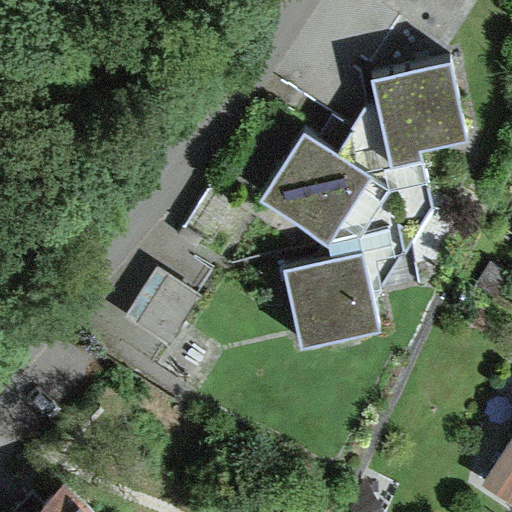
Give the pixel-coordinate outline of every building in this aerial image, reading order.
[(383,140),(457,127),(443,51),(370,64),(383,140)] [(225,167),(315,226),(358,162),(297,122),(283,143),(250,140),(225,167)] [(297,337),(371,322),(350,226),(321,232),(325,250),(280,260),(297,337)] [(489,284),(498,269),(485,261),(476,276),(489,284)] [(158,333),(190,293),(156,265),(124,305),(158,333)] [(511,429),(484,477),(511,492),(511,429)] [(18,511),(89,511),(56,477),(18,511)]
